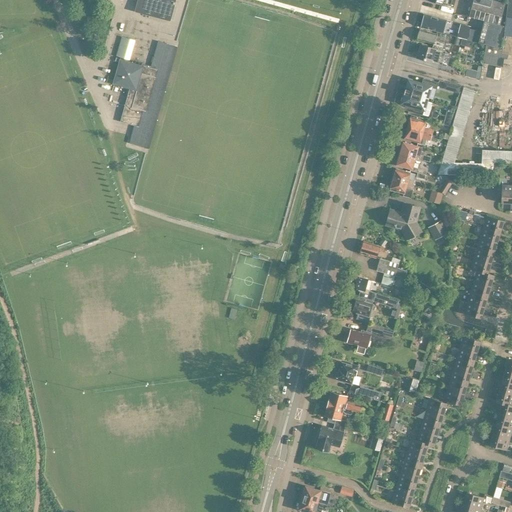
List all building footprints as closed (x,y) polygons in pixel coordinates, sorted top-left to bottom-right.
[(142,0),(139,13),(168,20),(173,2),(173,0),(142,0)] [(499,25),(504,4),(487,0),(472,0),(467,17),(499,25)] [(511,0),(507,0),(503,37),(502,49),(500,49),(485,46),(482,64),(502,68),(503,60),(506,60),(507,55),(511,56),(511,54),(511,0)] [(423,15),(419,28),(443,34),(446,21),(423,15)] [(480,33),(468,30),(468,32),(465,41),(485,46),(500,49),(502,28),(483,23),(480,33)] [(458,29),(456,38),(461,39),(465,41),(468,32),(458,29)] [(452,45),(436,41),(437,40),(435,40),(436,35),(419,30),(416,40),(432,45),(432,47),(450,52),(452,45)] [(133,41),(122,38),(116,56),(120,57),(119,60),(118,62),(118,64),(117,67),(112,84),(112,85),(129,89),(120,122),(134,126),(131,137),(129,144),(137,146),(166,44),(158,42),(150,68),(127,62),(127,59),(128,60),(133,41)] [(465,41),(461,39),(458,47),(466,49),(468,42),(465,41)] [(416,58),(439,65),(441,66),(445,52),(440,51),(420,45),(416,58)] [(405,89),(404,92),(427,99),(430,88),(436,90),(438,83),(422,79),(421,84),(408,80),(406,87),(408,88),(407,92),(404,92),(405,89)] [(457,93),(459,86),(453,85),(451,91),(457,93)] [(457,163),(456,162),(475,90),(462,87),(440,173),(454,177),(457,163)] [(426,102),(427,99),(404,92),(403,95),(404,92),(406,93),(405,97),(403,97),(401,104),(405,105),(403,111),(422,116),(425,104),(426,104),(427,102),(426,102)] [(426,123),(410,118),(407,129),(431,136),(433,130),(426,128),(427,123),(425,123),(426,123)] [(448,127),(450,120),(444,119),(442,125),(448,127)] [(434,137),(431,136),(407,129),(403,139),(419,144),(420,144),(421,144),(423,140),(430,142),(430,141),(433,142),(434,137)] [(418,148),(402,143),(399,154),(421,161),(429,163),(430,158),(422,155),(422,156),(417,154),(418,148)] [(420,165),(421,161),(399,154),(396,165),(410,169),(409,171),(417,173),(425,175),(426,172),(413,168),(414,164),(420,165)] [(409,174),(395,170),(392,180),(413,186),(414,181),(408,180),(409,174)] [(412,190),(413,186),(392,180),(389,190),(403,194),(405,188),(412,190)] [(451,183),(445,180),(438,191),(444,194),(451,183)] [(509,212),(511,212),(511,208),(511,185),(502,185),(501,204),(510,205),(509,212)] [(442,195),(431,191),(428,201),(439,204),(442,195)] [(407,241),(422,232),(416,222),(420,209),(404,205),(401,214),(390,211),(386,226),(401,230),(407,241)] [(482,228),(500,233),(503,222),(485,217),(482,228)] [(428,228),(434,240),(447,233),(440,221),(428,228)] [(479,238),(504,246),(505,243),(497,241),(500,233),(482,228),(479,238)] [(457,242),(459,233),(454,232),(451,241),(457,242)] [(476,249),(494,254),(496,246),(503,248),(504,246),(479,238),(476,249)] [(383,248),(387,242),(382,239),(378,244),(383,248)] [(359,254),(376,259),(378,252),(383,253),(384,248),(363,242),(359,254)] [(498,264),(491,262),(494,254),(476,249),(473,259),(498,267),(498,264)] [(385,280),(384,285),(391,287),(392,283),(391,282),(393,276),(394,277),(398,265),(379,259),(376,271),(384,273),(382,279),(385,280)] [(470,270),(493,277),(493,276),(487,274),(490,266),(497,269),(498,267),(473,259),(470,270)] [(406,271),(397,269),(395,276),(404,279),(406,271)] [(491,285),(493,277),(470,270),(469,270),(475,272),(472,282),(497,289),(498,287),(491,285)] [(359,297),(358,298),(373,302),(392,308),(396,309),(399,301),(376,293),(368,291),(368,290),(365,289),(368,280),(352,276),(349,287),(358,290),(357,291),(359,292),(358,297),(359,297)] [(497,292),(497,289),(472,282),(469,292),(487,298),(489,290),(497,292)] [(485,306),(487,298),(469,292),(466,303),(491,310),(492,308),(485,306)] [(358,301),(354,300),(350,312),(356,314),(354,319),(366,323),(369,324),(375,305),(372,304),(373,302),(358,298),(358,301)] [(466,303),(463,314),(481,319),(483,310),(490,313),(491,310),(466,303)] [(392,308),(389,318),(397,320),(400,311),(396,309),(392,308)] [(368,324),(367,325),(366,330),(366,331),(381,335),(383,328),(368,324)] [(350,330),(346,343),(357,346),(355,352),(363,355),(365,349),(367,349),(371,335),(370,335),(371,333),(360,330),(360,333),(350,330)] [(445,343),(447,336),(440,334),(438,341),(445,343)] [(459,348),(484,356),(484,354),(477,351),(480,343),(462,337),(459,348)] [(484,356),(459,348),(456,358),(473,364),(476,356),(483,358),(484,356)] [(473,364),(456,358),(452,369),(478,376),(478,374),(471,372),(473,364)] [(339,367),(335,380),(352,384),(358,386),(360,378),(355,377),(358,368),(341,363),(340,367),(339,367)] [(416,363),(414,370),(421,372),(423,365),(416,363)] [(383,370),(367,366),(366,371),(381,376),(383,370)] [(478,376),(452,369),(449,379),(467,385),(469,377),(477,379),(478,376)] [(511,372),(504,371),(501,381),(511,384),(511,372)] [(410,379),(406,392),(415,395),(419,382),(410,379)] [(472,395),(465,393),(467,385),(449,379),(446,390),(471,397),(472,395)] [(511,384),(501,381),(498,391),(511,395),(511,384)] [(378,402),(381,393),(359,387),(359,389),(355,390),(354,395),(358,396),(358,395),(373,399),(373,400),(378,402)] [(471,399),(471,397),(446,390),(443,400),(461,406),(463,397),(471,399)] [(511,395),(498,391),(495,402),(511,406),(511,395)] [(330,393),(327,404),(351,411),(359,413),(361,408),(345,403),(347,397),(330,393)] [(429,399),(425,409),(443,415),(446,404),(429,399)] [(511,418),(511,406),(495,402),(501,404),(498,414),(511,418)] [(350,416),(351,411),(327,404),(324,416),(336,420),(334,425),(344,428),(346,422),(340,420),(342,413),(343,413),(343,414),(350,416)] [(388,420),(393,407),(384,404),(380,418),(388,420)] [(440,425),(443,415),(425,409),(422,420),(440,425)] [(511,429),(511,418),(498,414),(495,424),(511,429)] [(437,436),(440,425),(422,420),(419,430),(437,436)] [(509,440),(511,431),(511,429),(495,424),(492,435),(509,440)] [(333,446),(339,447),(344,428),(334,425),(333,430),(321,427),(315,449),(329,453),(331,445),(333,446)] [(410,439),(434,446),(437,436),(419,430),(416,441),(410,439)] [(506,451),(509,440),(492,435),(488,446),(506,451)] [(370,449),(379,452),(382,440),(373,437),(370,449)] [(433,447),(434,446),(410,439),(407,450),(424,455),(427,445),(433,447)] [(421,465),(424,455),(407,450),(403,460),(421,465)] [(403,460),(400,471),(418,476),(421,465),(403,460)] [(415,486),(418,476),(400,471),(397,481),(415,486)] [(511,481),(511,474),(500,471),(499,477),(511,481)] [(412,497),(415,486),(397,481),(394,492),(412,497)] [(328,500),(330,494),(304,487),(301,499),(327,506),(328,500)] [(353,490),(341,487),(339,494),(352,497),(353,490)] [(412,497),(394,492),(391,502),(409,508),(412,497)] [(466,494),(463,505),(480,510),(484,499),(466,494)] [(491,504),(505,508),(508,509),(510,503),(492,498),(491,504)] [(301,499),(298,510),(304,511),(321,511),(325,511),(327,506),(301,499)]
